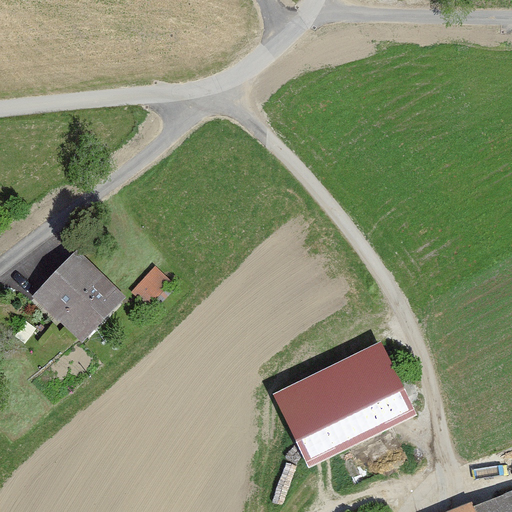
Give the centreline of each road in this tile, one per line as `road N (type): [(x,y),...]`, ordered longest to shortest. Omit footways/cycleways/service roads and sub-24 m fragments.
road 1 (unclassified): [(0,269),(152,160),(216,84),(192,94),(0,112)]
road 2 (track): [(330,511),(454,482)]
